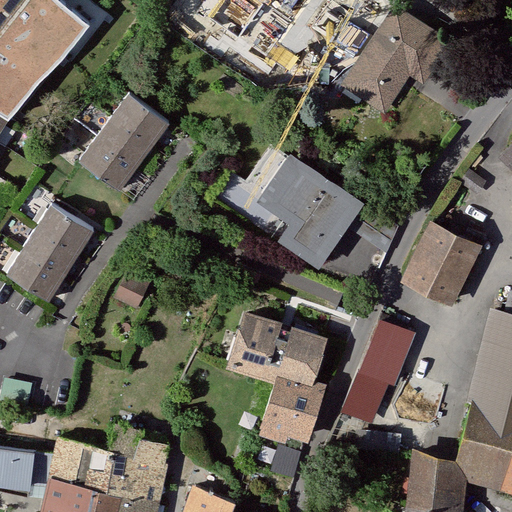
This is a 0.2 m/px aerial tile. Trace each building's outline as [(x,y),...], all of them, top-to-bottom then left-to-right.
[(35,0),(3,40),(44,70),(83,19),(93,25),(110,2),(107,0),(90,0),(86,5),(78,0),(35,0)] [(397,3),(342,84),(385,113),(411,74),(424,83),(453,41),(397,3)] [(169,122),(128,93),(80,159),(121,189),(169,122)] [(0,131),(11,114),(0,107),(0,131)] [(511,142),(501,154),(511,164),(511,142)] [(367,200),(288,146),(252,198),(287,222),(275,239),(319,269),(367,200)] [(97,227),(53,200),(8,269),(52,297),(97,227)] [(451,228),(432,219),(402,280),(455,304),(484,243),(451,228)] [(339,261),(367,274),(383,239),(356,226),(339,261)] [(131,268),(117,297),(139,308),(152,279),(131,268)] [(474,398),(511,406),(511,311),(506,310),(495,307),(472,396),(474,398)] [(313,385),(315,380),(329,337),(293,325),(291,330),(281,327),(283,320),(244,309),(226,367),(274,383),(277,374),(313,385)] [(416,332),(380,318),(359,371),(389,382),(395,385),(401,369),(416,332)] [(122,400),(108,395),(118,369),(105,364),(87,409),(114,420),(122,400)] [(372,423),(389,382),(359,371),(342,411),(372,423)] [(327,383),(315,380),(313,385),(277,374),(274,383),(258,434),(285,443),(288,435),(308,441),(327,383)] [(511,406),(474,398),(458,460),(468,476),(468,481),(511,493),(511,406)] [(137,452),(141,433),(142,426),(117,420),(109,446),(113,447),(137,452)] [(401,433),(357,428),(355,448),(400,452),(401,433)] [(137,452),(166,458),(170,440),(141,433),(137,452)] [(47,476),(103,489),(113,447),(109,446),(57,434),(53,451),(47,476)] [(0,481),(31,485),(34,449),(0,444),(0,481)] [(137,452),(113,447),(103,489),(165,502),(173,460),(166,458),(137,452)] [(468,476),(458,460),(430,452),(414,448),(406,511),(464,511),(468,481),(468,476)] [(47,476),(53,451),(34,449),(31,485),(31,495),(42,497),(47,476)] [(94,511),(95,511),(103,489),(47,476),(42,497),(83,507),(86,510),(94,511)] [(232,511),(238,497),(194,481),(182,511),(232,511)] [(163,511),(165,502),(103,489),(95,511),(163,511)] [(94,511),(86,510),(83,507),(42,497),(38,511),(94,511)]
